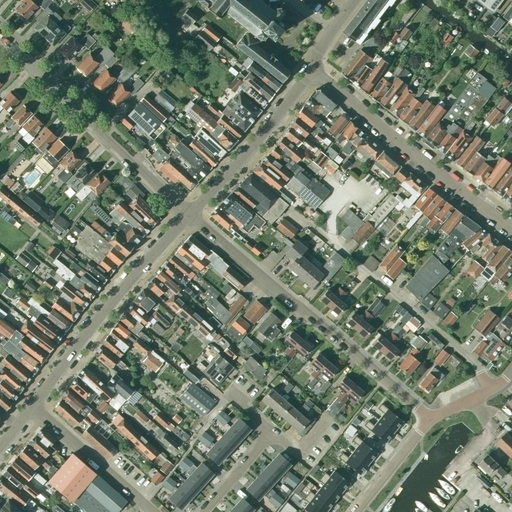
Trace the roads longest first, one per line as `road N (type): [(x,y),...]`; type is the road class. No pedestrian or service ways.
road 1 (unclassified): [(428,419),(191,216)]
road 2 (tertiary): [(191,216),(0,36)]
road 3 (unclassified): [(511,228),(312,67)]
road 4 (tertiary): [(33,405),(117,295),(191,216)]
road 5 (residential): [(500,386),(329,238)]
road 6 (tertiary): [(191,216),(312,67)]
road 7 (unclassified): [(149,511),(33,405)]
